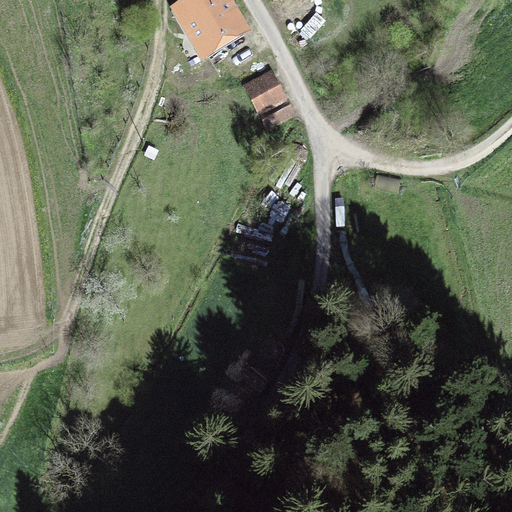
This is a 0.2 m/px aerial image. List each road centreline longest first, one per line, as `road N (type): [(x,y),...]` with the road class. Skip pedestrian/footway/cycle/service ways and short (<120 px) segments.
road 1 (track): [(322,143),(432,170),(464,161),(511,126)]
road 2 (unclassified): [(252,0),(322,143)]
